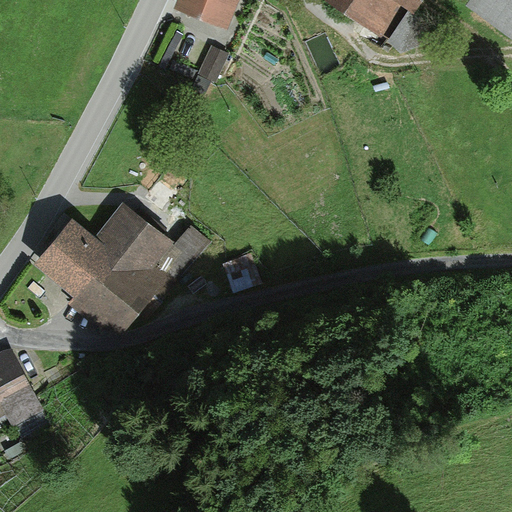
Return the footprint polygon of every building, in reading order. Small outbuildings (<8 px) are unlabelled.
[(177,0),(174,9),(222,27),(231,0),(177,0)] [(334,0),(378,31),(398,0),(410,7),(415,0),(334,0)] [(511,0),(471,0),(469,3),(511,33),(511,0)] [(214,91),(231,53),(215,46),(197,83),(214,91)] [(67,227),(35,267),(114,331),(149,288),(158,295),(199,244),(186,234),(173,250),(122,208),(91,246),(67,227)] [(249,259),(225,267),(232,291),(256,283),(249,259)] [(9,355),(0,358),(0,421),(7,418),(14,432),(39,420),(9,355)]
